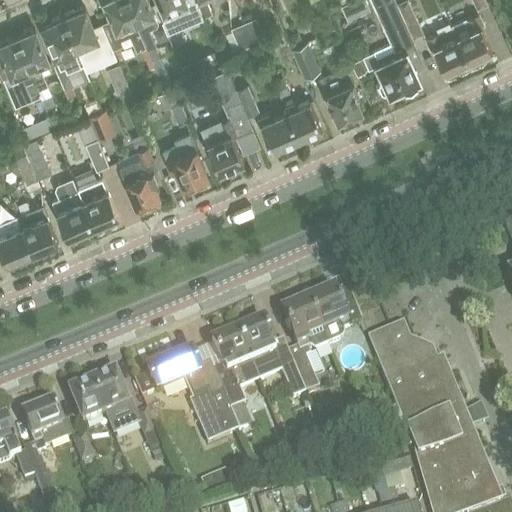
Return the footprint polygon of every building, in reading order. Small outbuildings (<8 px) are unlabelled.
[(137,50),(140,49),(145,61),(151,58),(125,0),(103,0),(109,15),(101,18),(107,34),(113,49),(123,45),(120,39),(131,34),(137,50)] [(125,0),(151,58),(161,54),(150,28),(156,25),(158,21),(148,0),(125,0)] [(157,0),(158,1),(156,2),(164,21),(162,22),(166,32),(203,16),(196,0),(157,0)] [(196,0),(203,16),(212,12),(207,0),(196,0)] [(365,0),(352,0),(341,5),(347,20),(370,9),(365,0)] [(414,42),(412,38),(396,3),(394,0),(371,0),(392,43),(351,62),(357,74),(376,65),(383,80),(379,82),(378,84),(379,86),(382,91),(384,93),(388,91),(389,94),(404,87),(405,89),(417,83),(416,81),(420,80),(404,47),(414,42)] [(407,0),(402,0),(396,3),(412,38),(424,33),(407,0)] [(487,4),(485,0),(473,0),(477,8),(487,4)] [(66,15),(63,16),(77,48),(88,44),(96,64),(107,60),(85,6),(74,11),(73,9),(65,13),(66,15)] [(478,12),(452,24),(468,60),(470,59),(472,61),(481,57),(484,53),(491,49),(480,24),(483,23),(478,12)] [(328,13),(317,18),(323,33),(334,28),(328,13)] [(77,48),(63,16),(60,17),(58,16),(52,18),(52,21),(41,25),(59,70),(63,68),(65,73),(83,65),(77,48)] [(256,17),(243,22),(252,43),(264,37),(256,17)] [(240,49),(252,43),(243,22),(231,27),(240,49)] [(466,61),(468,60),(452,24),(438,31),(425,37),(430,48),(433,46),(445,71),(455,66),(457,68),(466,64),(466,61)] [(17,36),(16,36),(39,89),(48,85),(38,63),(48,59),(35,28),(32,29),(30,28),(24,30),(23,33),(21,34),(21,35),(17,36)] [(297,31),(286,37),(290,46),(301,41),(297,31)] [(39,89),(16,36),(16,37),(12,38),(11,38),(9,38),(7,37),(1,40),(0,42),(0,48),(2,54),(0,54),(0,56),(0,55),(0,69),(15,105),(40,94),(40,93),(41,92),(39,89)] [(308,41),(292,48),(304,77),(320,70),(308,41)] [(120,62),(106,68),(121,101),(134,96),(120,62)] [(362,108),(358,100),(354,91),(357,89),(346,64),(318,77),(337,119),(362,108)] [(273,80),(280,95),(290,91),(283,75),(273,80)] [(247,83),(236,88),(241,100),(247,115),(258,110),(247,83)] [(56,91),(41,98),(46,108),(60,101),(56,91)] [(321,126),(315,113),(310,100),(296,106),(293,99),(284,103),(287,109),(299,136),(321,126)] [(252,127),(247,115),(241,100),(225,107),(229,117),(205,127),(222,169),(244,161),(233,135),(252,127)] [(177,122),(187,118),(180,101),(170,105),(177,122)] [(97,137),(108,133),(102,117),(108,115),(105,107),(88,114),(97,137)] [(272,148),(299,136),(287,109),(271,117),(269,111),(258,116),(272,148)] [(26,140),(39,135),(34,122),(21,128),(26,140)] [(175,171),(178,179),(182,188),(208,176),(202,162),(196,148),(190,134),(189,132),(173,139),(175,143),(180,155),(166,161),(172,173),(175,171)] [(37,138),(23,144),(30,161),(37,178),(51,172),(37,138)] [(108,163),(100,144),(97,138),(85,143),(95,168),(108,163)] [(30,161),(23,144),(0,152),(0,171),(0,173),(30,161)] [(119,169),(125,183),(136,208),(160,197),(154,184),(157,183),(152,171),(156,169),(146,147),(136,151),(140,160),(119,169)] [(76,186),(93,225),(119,214),(102,175),(76,186)] [(93,225),(76,186),(72,177),(57,183),(55,188),(58,197),(52,199),(67,236),(93,225)] [(17,214),(32,251),(58,240),(42,202),(17,213),(17,214)] [(0,220),(0,247),(3,254),(6,262),(32,251),(17,214),(0,220)] [(511,217),(509,219),(505,220),(501,223),(501,224),(502,223),(511,243),(511,245),(511,270),(506,274),(511,287),(511,217)] [(322,294),(308,301),(321,333),(328,347),(340,342),(342,340),(343,337),(343,335),(342,332),(363,323),(347,287),(335,293),(334,289),(333,289),(333,290),(322,294)] [(328,347),(321,333),(308,301),(293,307),(293,305),(281,309),(282,311),(281,312),(298,349),(287,353),(291,363),(299,383),(305,395),(318,389),(305,358),(310,356),(308,351),(312,349),(315,353),(328,347)] [(236,331),(248,356),(256,374),(259,381),(282,371),(294,400),(305,395),(299,383),(291,363),(287,353),(282,341),(273,345),(263,320),(236,331)] [(470,511),(501,500),(500,499),(506,497),(503,490),(497,493),(493,484),(441,359),(430,363),(425,351),(424,351),(412,346),(403,325),(369,339),(386,381),(413,443),(431,511),(470,511)] [(211,342),(215,350),(222,366),(212,371),(231,411),(246,405),(240,389),(259,381),(256,374),(248,356),(236,331),(211,342)] [(212,371),(209,362),(198,366),(194,358),(191,350),(190,351),(188,352),(148,369),(147,369),(149,375),(148,375),(134,381),(141,397),(156,391),(157,392),(184,381),(196,409),(194,410),(209,444),(239,431),(231,411),(212,371)] [(102,378),(91,382),(104,414),(128,404),(118,379),(115,372),(112,374),(110,372),(102,375),(102,378)] [(81,423),(104,414),(91,382),(80,386),(78,385),(71,388),(71,390),(68,392),(76,412),(76,414),(78,420),(80,420),(81,423)] [(61,426),(55,410),(52,402),(51,403),(51,401),(36,406),(37,408),(22,414),(32,439),(31,440),(34,445),(23,450),(25,454),(28,463),(33,477),(41,498),(52,494),(36,453),(71,439),(65,424),(61,426)] [(146,411),(135,415),(151,456),(162,451),(146,411)] [(0,463),(16,457),(21,455),(8,425),(5,417),(0,419),(0,463)] [(84,437),(71,443),(80,464),(80,465),(94,460),(84,437)] [(315,438),(290,447),(297,465),(322,456),(315,438)] [(386,489),(390,506),(397,504),(393,491),(404,488),(400,473),(411,470),(407,456),(379,462),(382,476),(386,489)] [(91,461),(83,464),(86,473),(94,469),(91,461)] [(19,467),(25,480),(33,477),(28,463),(19,467)] [(224,472),(200,481),(208,499),(231,489),(224,472)] [(386,489),(378,492),(383,508),(390,506),(386,489)] [(346,511),(344,501),(337,503),(339,511),(346,511)] [(331,511),(339,511),(337,503),(330,505),(331,511)]
